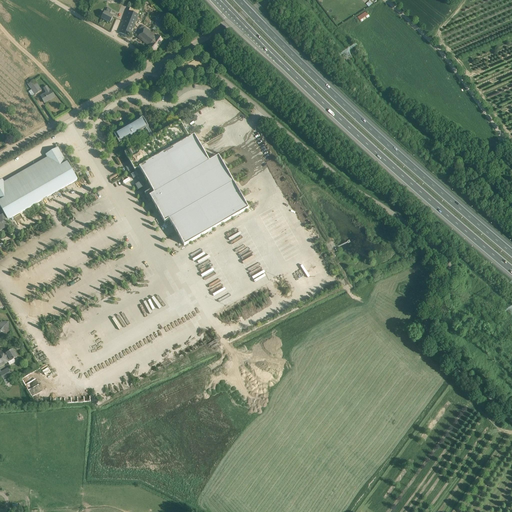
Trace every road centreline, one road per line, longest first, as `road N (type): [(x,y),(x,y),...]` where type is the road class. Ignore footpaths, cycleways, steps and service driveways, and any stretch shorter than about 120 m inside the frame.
road 1 (unclassified): [(511,420),(426,334),(426,312),(446,265),(439,250),(220,78),(172,82),(152,68)]
road 2 (motorway): [(220,0),(511,269)]
road 3 (motorway): [(511,252),(237,0)]
road 4 (unclassified): [(386,0),(441,51),(511,149)]
road 5 (tertiary): [(0,156),(152,68)]
road 6 (tertiary): [(152,68),(270,0)]
road 7 (unclassified): [(152,68),(52,0)]
